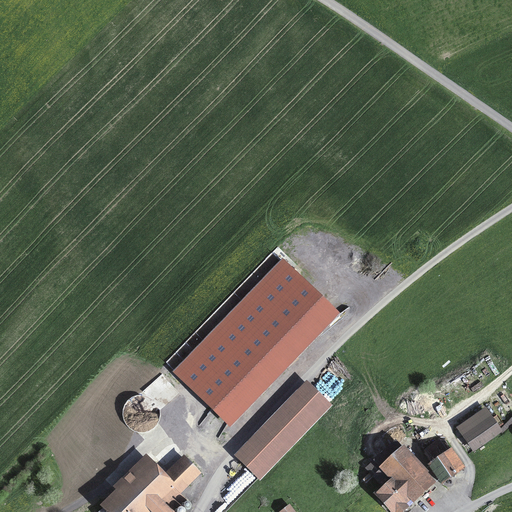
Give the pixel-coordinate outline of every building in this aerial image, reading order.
[(281,261),(175,371),(226,421),(333,311),(281,261)] [(160,410),(179,393),(162,374),(143,391),(160,410)] [(259,477),(329,405),(311,388),(241,460),(259,477)] [(486,421),(485,420),(465,436),(474,450),(500,431),(490,418),(486,421)] [(444,440),(424,454),(443,480),(441,482),(442,484),(464,468),(444,440)] [(408,496),(414,502),(434,483),(396,442),(367,469),(386,489),(380,495),(395,511),(402,511),(407,507),(402,501),(408,496)] [(125,478),(114,488),(119,494),(105,507),(109,511),(149,511),(151,510),(153,511),(169,511),(168,510),(182,497),(179,493),(199,474),(184,459),(164,478),(149,462),(129,482),(125,478)]
